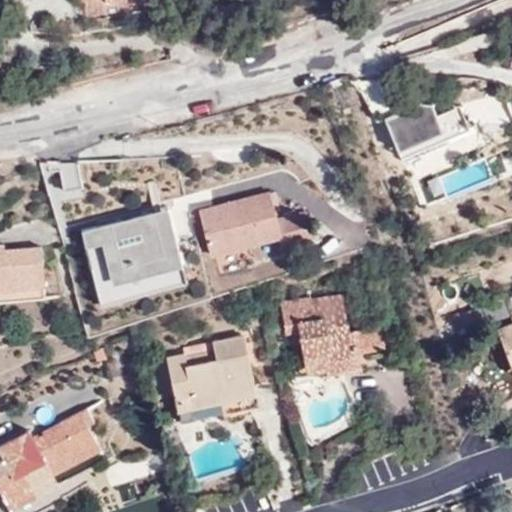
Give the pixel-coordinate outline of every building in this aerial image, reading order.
[(457,198),(511,179),(511,153),(449,175),(457,198)] [(271,193),(216,208),(231,250),(282,237),(286,248),(314,240),(305,210),(277,218),(271,193)] [(165,208),(80,229),(99,302),(187,277),(165,208)] [(231,250),(216,208),(200,212),(211,254),(231,250)] [(0,290),(46,287),(42,246),(5,250),(5,244),(0,244),(0,290)] [(308,377),(329,373),(325,354),(357,347),(383,342),(379,324),(348,330),(341,295),(311,301),(314,319),(308,321),(303,299),(279,304),(285,329),(298,326),(308,377)] [(459,332),(487,321),(480,304),(453,315),(459,332)] [(511,324),(499,329),(511,363),(511,324)] [(251,393),(256,386),(244,333),(213,339),(215,349),(218,357),(187,362),(186,355),(185,352),(167,356),(182,422),(251,407),(251,393)] [(384,346),(383,342),(357,347),(358,352),(384,346)] [(325,354),(329,373),(361,367),(358,352),(357,347),(325,354)] [(218,357),(215,349),(186,355),(187,362),(218,357)] [(108,384),(105,376),(94,378),(96,386),(108,384)] [(260,405),(256,386),(251,393),(251,407),(260,405)] [(50,467),(97,442),(89,425),(96,422),(88,407),(60,421),(62,424),(35,439),(34,437),(13,448),(9,441),(0,445),(0,488),(12,511),(41,511),(67,499),(55,476),(50,467)] [(13,448),(34,437),(29,430),(9,441),(13,448)] [(102,452),(97,442),(50,467),(55,476),(102,452)]
